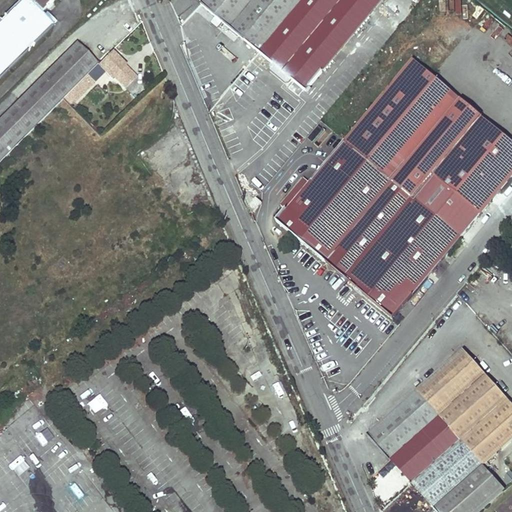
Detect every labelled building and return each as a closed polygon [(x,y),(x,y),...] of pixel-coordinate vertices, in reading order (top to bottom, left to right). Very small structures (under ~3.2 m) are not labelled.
[(0,78),(53,26),(41,14),(55,0),(27,0),(28,0),(27,0),(21,0),(0,21),(0,78)] [(382,0),(205,0),(202,4),(250,45),(306,91),(382,0)] [(85,78),(97,65),(76,44),(0,119),(0,162),(66,97),(85,78)] [(135,78),(111,54),(98,67),(111,80),(113,78),(124,88),(135,78)] [(511,143),(412,60),(345,142),(460,238),(488,206),(511,177),(511,143)] [(450,82),(456,71),(445,65),(439,76),(450,82)] [(463,96),(473,86),(463,77),(453,87),(463,96)] [(88,82),(85,78),(66,97),(69,100),(85,86),(88,82)] [(317,150),(327,136),(317,128),(307,142),(317,150)] [(345,142),(338,136),(326,151),(333,157),(311,183),(304,178),(281,206),(287,211),(277,223),(393,319),(460,239),(460,238),(345,142)] [(261,204),(255,199),(248,207),(252,214),(261,204)] [(511,405),(464,352),(418,393),(483,467),(511,441),(511,405)] [(370,436),(437,511),(480,511),(505,490),(483,467),(418,393),(370,436)] [(403,492),(403,482),(391,482),(390,472),(377,473),(377,492),(386,492),(403,492)] [(511,511),(511,501),(500,511),(511,511)]
